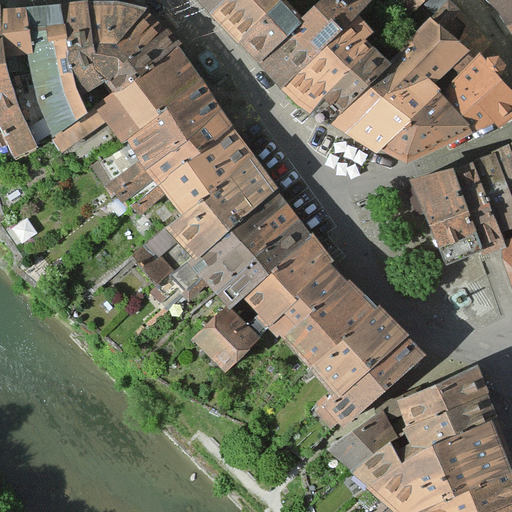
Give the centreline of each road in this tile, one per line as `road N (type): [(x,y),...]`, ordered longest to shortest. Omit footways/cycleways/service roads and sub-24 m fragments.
road 1 (residential): [(334,199),(180,0)]
road 2 (residential): [(495,342),(462,342),(408,307),(334,199)]
road 3 (residential): [(511,136),(334,199)]
